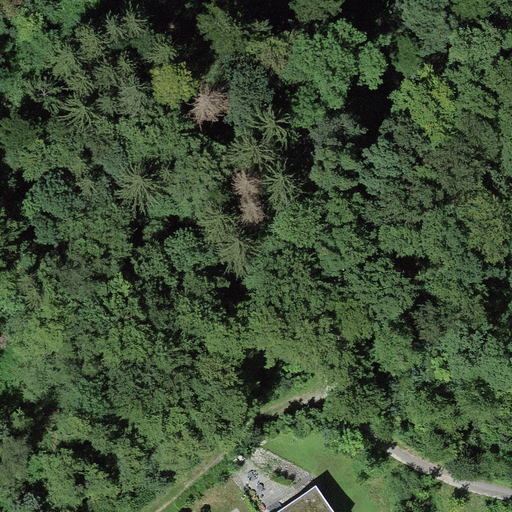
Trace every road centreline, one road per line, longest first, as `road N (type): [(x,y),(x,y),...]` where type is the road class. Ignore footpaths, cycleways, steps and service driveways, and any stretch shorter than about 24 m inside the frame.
road 1 (track): [(326,401),(412,465),(511,497)]
road 2 (track): [(326,401),(278,410),(152,511)]
